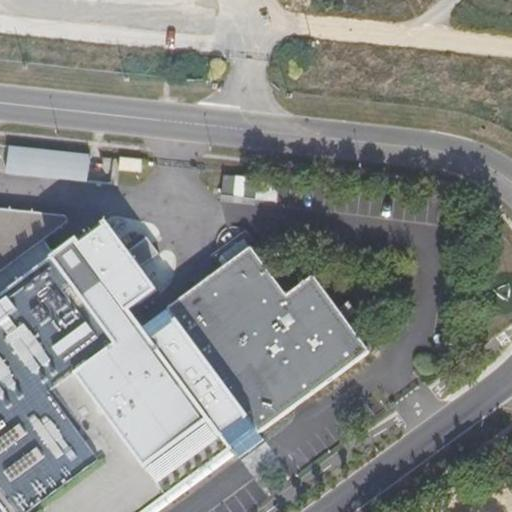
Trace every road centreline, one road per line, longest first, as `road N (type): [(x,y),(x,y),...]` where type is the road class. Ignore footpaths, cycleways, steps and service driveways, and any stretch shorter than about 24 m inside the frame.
road 1 (residential): [(0,104),(450,152),(511,179)]
road 2 (tertiary): [(511,375),(326,511)]
